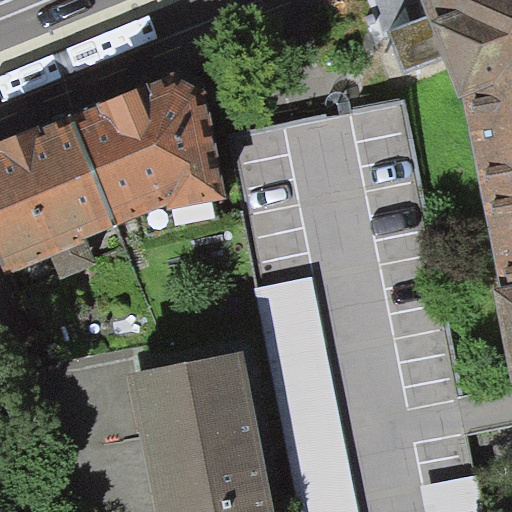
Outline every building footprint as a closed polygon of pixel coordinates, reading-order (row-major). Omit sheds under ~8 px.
[(511,0),(423,0),(430,16),(389,31),(405,73),(444,57),(462,99),(502,289),(494,291),(511,380),(511,0)] [(173,84),(72,124),(119,237),(168,216),(169,220),(228,209),(202,96),(193,98),(173,84)] [(320,121),(231,137),(302,511),(482,511),(468,440),(407,104),(320,121)] [(72,124),(0,153),(0,262),(8,280),(119,237),(72,124)] [(268,511),(240,359),(126,380),(150,511),(268,511)]
